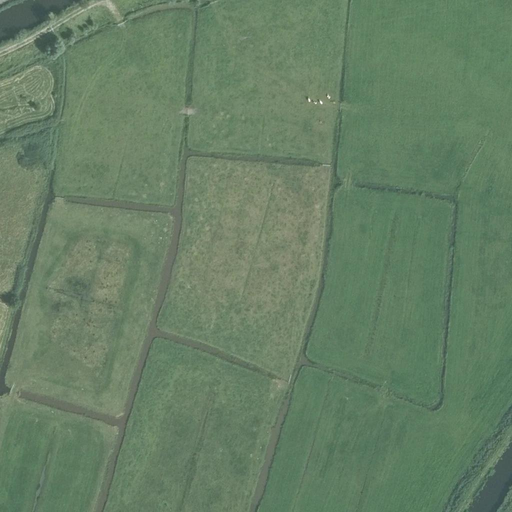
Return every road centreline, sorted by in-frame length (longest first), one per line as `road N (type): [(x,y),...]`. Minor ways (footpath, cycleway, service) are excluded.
road 1 (track): [(360,106),(331,106),(308,290),(241,511)]
road 2 (track): [(331,106),(238,52),(213,1)]
road 3 (track): [(192,114),(159,99),(101,0)]
